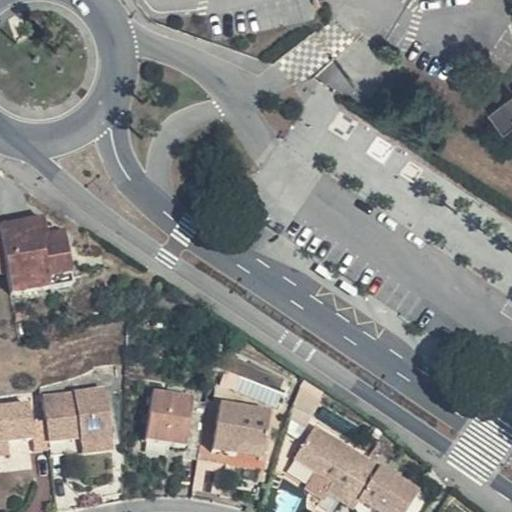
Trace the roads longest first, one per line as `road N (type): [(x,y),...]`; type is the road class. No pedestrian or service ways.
road 1 (unclassified): [(19,136),(168,258),(511,489)]
road 2 (unclassified): [(511,454),(139,187),(119,148),(112,92)]
